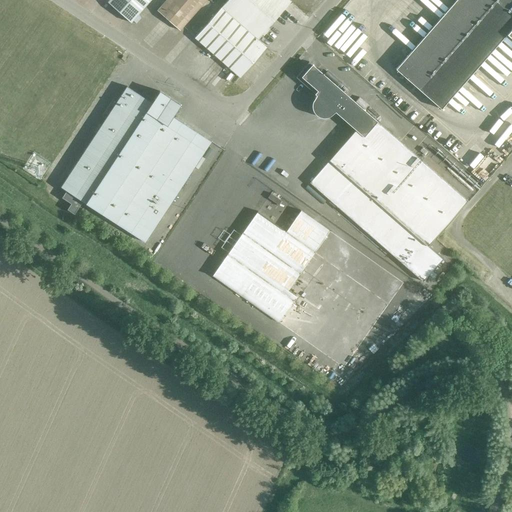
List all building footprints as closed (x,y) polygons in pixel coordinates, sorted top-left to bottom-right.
[(130,23),(150,0),(109,0),(107,3),(130,23)] [(179,31),(206,0),(166,0),(157,11),(179,31)] [(227,0),(194,38),(239,78),(259,55),(256,52),(262,44),(257,40),(290,2),(288,0),(227,0)] [(506,35),(511,27),(511,16),(492,0),(456,0),(395,69),(441,109),(506,35)] [(511,0),(492,0),(511,16),(511,27),(506,35),(511,39),(511,0)] [(467,201),(308,62),(295,78),(316,96),(312,100),(311,106),(311,111),(320,119),(325,119),(331,117),(335,112),(355,130),(309,183),(366,232),(422,282),(442,259),(427,247),(439,232),(454,216),(467,201)] [(127,87),(60,187),(66,191),(61,198),(71,204),(67,210),(74,214),(82,202),(129,232),(144,243),(211,142),(172,117),(180,105),(159,91),(152,103),(127,87)] [(257,212),(212,276),(281,325),(285,319),(281,316),(289,305),(291,306),(297,296),(288,290),(314,253),(330,231),(301,211),(286,232),(285,232),(257,212)]
